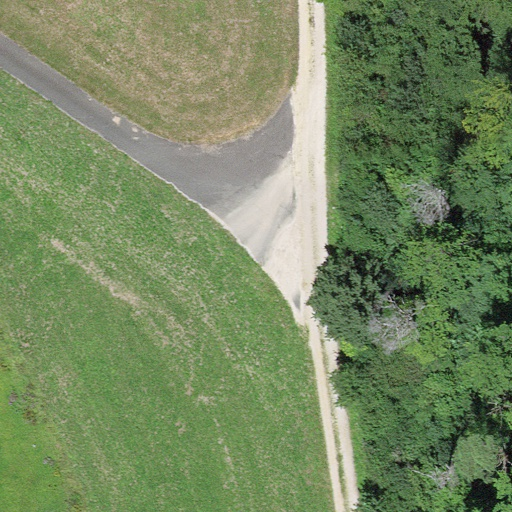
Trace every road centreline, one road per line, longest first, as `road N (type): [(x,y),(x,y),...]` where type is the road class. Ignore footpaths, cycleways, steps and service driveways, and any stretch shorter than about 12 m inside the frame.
road 1 (track): [(304,0),(309,96),(299,211),(346,511)]
road 2 (track): [(0,53),(222,187),(299,211)]
